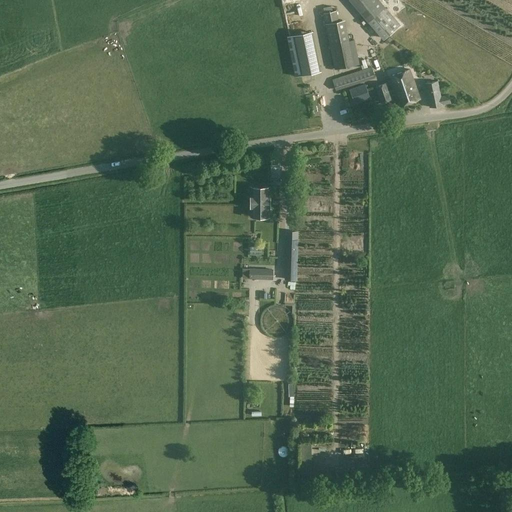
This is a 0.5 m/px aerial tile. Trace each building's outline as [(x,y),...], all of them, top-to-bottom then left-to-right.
[(400,25),(378,0),(349,0),(384,40),(400,25)] [(398,0),(393,0),(390,2),(394,9),(401,6),(398,0)] [(334,68),(353,64),(350,49),(348,41),(349,41),(345,20),(339,21),(336,10),(323,13),(326,29),(330,43),(329,43),(334,68)] [(321,71),(313,31),(287,36),(296,76),(321,71)] [(372,67),(332,79),(336,90),(375,77),(372,67)] [(402,86),(405,88),(415,85),(410,69),(389,76),(394,88),(394,89),(402,86)] [(441,96),(438,80),(424,83),(429,107),(443,105),(443,104),(451,102),(449,95),(441,96)] [(385,82),(376,85),(381,101),(391,98),(389,95),(395,93),(399,105),(420,98),(415,85),(405,88),(402,86),(394,89),(394,88),(388,90),(385,82)] [(365,83),(350,88),(353,99),(369,94),(365,83)] [(251,209),(251,214),(252,215),(252,216),(268,216),(268,187),(252,187),(252,188),(251,190),(251,194),(252,195),(252,208),(251,209)] [(288,247),(287,279),(297,280),(298,247),(288,247)] [(250,270),(249,278),(272,279),(272,270),(250,270)]
